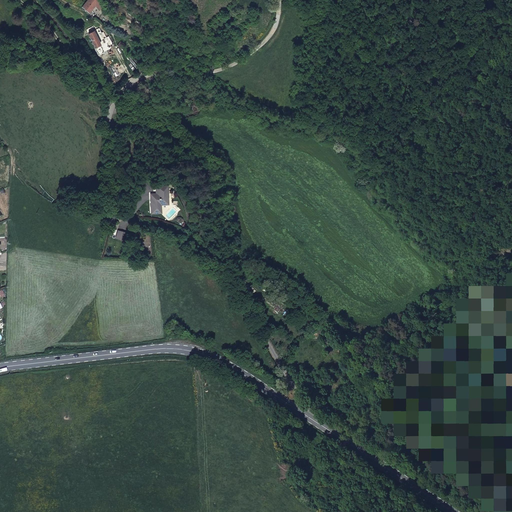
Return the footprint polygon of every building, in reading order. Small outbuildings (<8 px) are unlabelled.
[(95,0),(88,0),(81,7),(88,13),(95,6),(100,11),(103,8),(95,0)] [(94,32),(93,32),(88,34),(87,35),(98,55),(103,53),(94,32)] [(113,41),(118,46),(123,41),(117,36),(114,39),(113,41)] [(118,46),(124,51),(129,46),(123,41),(118,46)] [(150,214),(160,213),(161,213),(161,205),(168,205),(167,194),(167,186),(155,186),(156,193),(156,198),(150,198),(150,214)]
